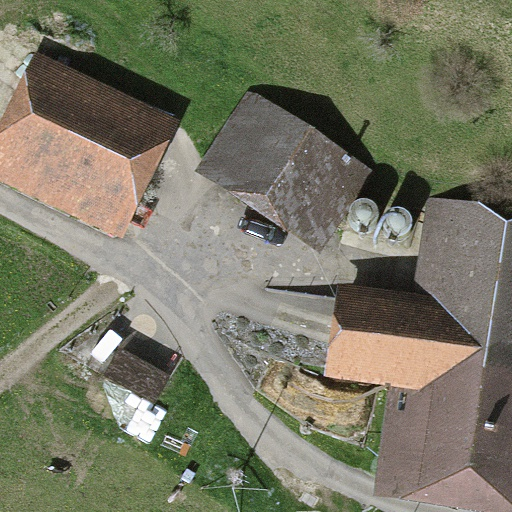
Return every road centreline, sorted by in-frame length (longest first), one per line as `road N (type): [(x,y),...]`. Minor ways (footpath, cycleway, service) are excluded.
road 1 (track): [(373,511),(263,462),(206,364),(157,303),(0,208)]
road 2 (track): [(0,388),(128,284)]
